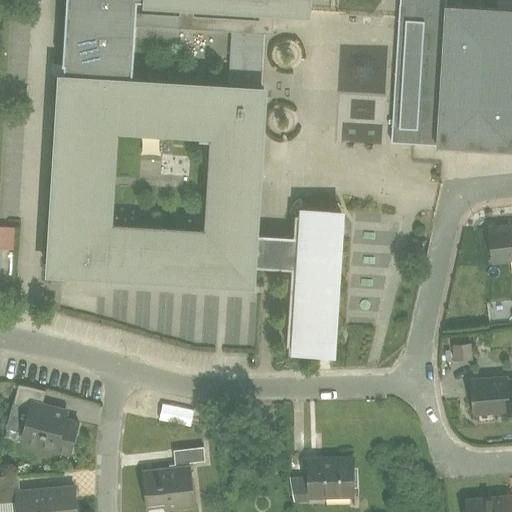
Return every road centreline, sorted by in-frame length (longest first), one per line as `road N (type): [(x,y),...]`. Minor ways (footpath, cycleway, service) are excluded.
road 1 (residential): [(114,371),(186,389),(256,394),(416,385)]
road 2 (residential): [(449,212),(416,385)]
road 3 (residential): [(416,385),(444,449),(471,468),(511,465)]
road 4 (residential): [(114,511),(114,371)]
